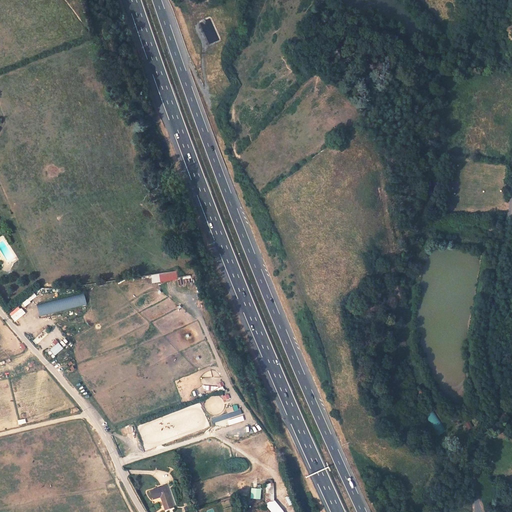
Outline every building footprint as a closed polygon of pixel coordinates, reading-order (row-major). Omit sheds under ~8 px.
[(151,274),(152,282),(177,280),(177,272),(151,274)] [(39,315),(86,305),(84,294),(36,303),(39,315)] [(446,430),(433,409),(424,415),(436,436),(446,430)] [(469,420),(464,423),(467,429),(473,426),(469,420)] [(147,436),(154,433),(150,423),(143,425),(147,436)] [(175,502),(172,492),(169,482),(154,487),(155,493),(160,492),(160,493),(163,492),(167,506),(175,503),(175,502)] [(271,511),(284,511),(275,500),(267,506),(271,511)]
